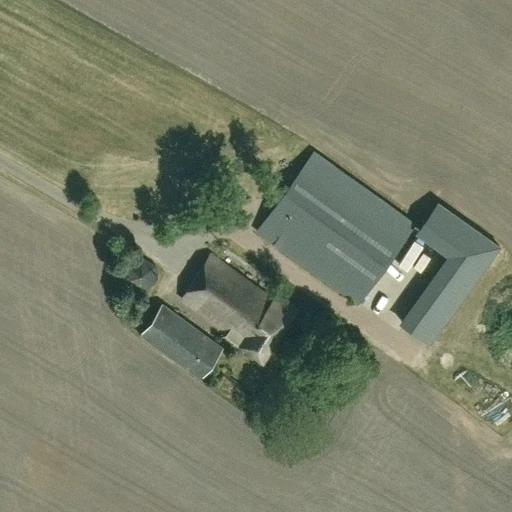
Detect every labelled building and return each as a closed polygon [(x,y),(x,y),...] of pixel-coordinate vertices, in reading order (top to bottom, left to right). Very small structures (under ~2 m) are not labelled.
[(413,225),(314,153),(258,231),(357,303),(413,225)] [(437,202),(418,229),(454,255),(480,273),(499,247),(437,202)] [(209,255),(179,300),(222,328),(222,329),(226,332),(224,335),(262,360),(297,308),(277,294),(274,299),(209,255)] [(480,273),(454,255),(403,325),(429,343),(480,273)] [(222,347),(162,304),(140,335),(200,378),(222,347)]
